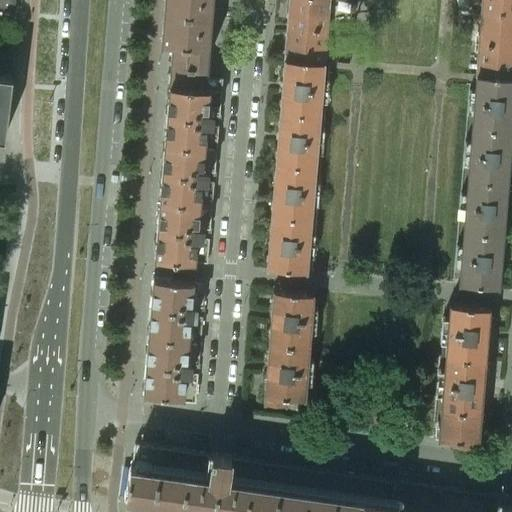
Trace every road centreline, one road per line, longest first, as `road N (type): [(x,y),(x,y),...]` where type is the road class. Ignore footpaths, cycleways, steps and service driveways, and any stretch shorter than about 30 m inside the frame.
road 1 (residential): [(251,0),(216,423)]
road 2 (tertiary): [(84,404),(115,0)]
road 3 (tertiary): [(81,0),(46,390)]
road 4 (residential): [(508,466),(216,423)]
road 5 (residential): [(216,423),(84,404)]
road 6 (tertiary): [(46,390),(38,511)]
